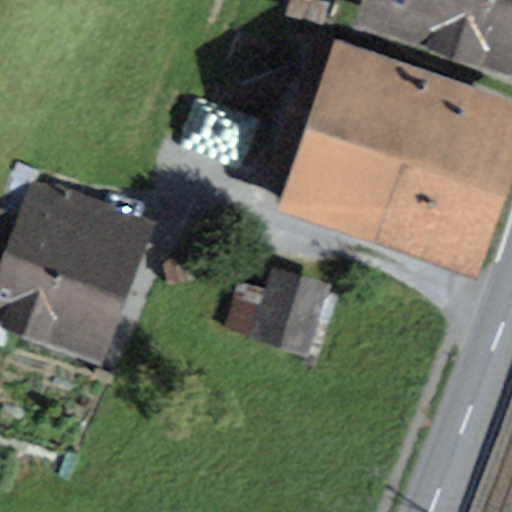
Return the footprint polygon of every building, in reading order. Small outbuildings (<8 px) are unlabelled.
[(318,18),(324,0),(291,0),(289,8),(318,18)] [(511,0),(374,0),(374,4),(441,26),(435,43),(511,68),(511,0)] [(430,76),(327,41),(287,157),(307,164),(293,206),(462,264),(511,122),(425,92),(430,76)] [(32,182),(0,264),(0,313),(85,347),(134,222),(32,182)] [(305,351),(325,289),(273,272),(253,335),(305,351)]
